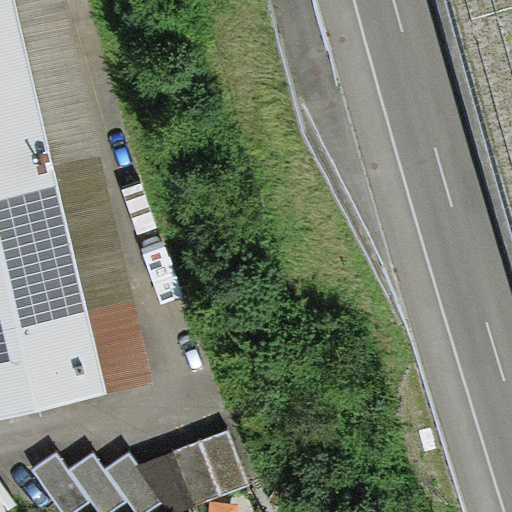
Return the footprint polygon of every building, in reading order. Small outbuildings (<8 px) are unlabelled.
[(0,0),(0,421),(108,393),(15,0),(0,0)] [(15,0),(108,393),(152,382),(64,0),(15,0)] [(197,505),(249,484),(228,430),(175,450),(197,505)] [(175,450),(137,466),(162,502),(166,511),(176,511),(197,505),(175,450)] [(57,454),(33,470),(62,511),(73,511),(91,501),(100,511),(111,511),(128,501),(135,511),(146,511),(162,502),(137,466),(128,453),(105,468),(93,455),(69,470),(57,454)] [(209,501),(208,511),(238,511),(239,503),(209,501)]
